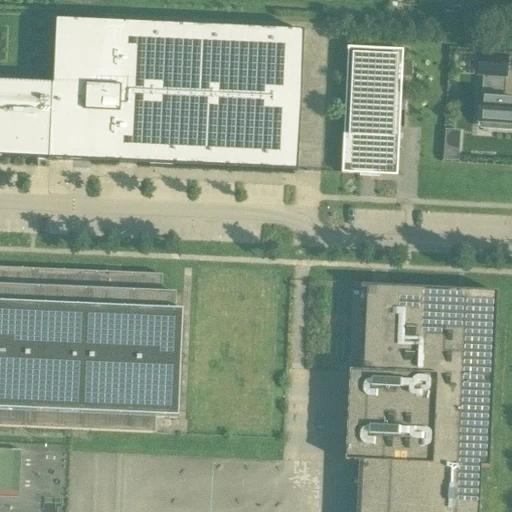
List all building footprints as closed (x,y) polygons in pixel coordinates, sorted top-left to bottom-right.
[(0,82),(0,158),(24,160),(82,163),(90,163),(119,164),(137,165),(287,172),(295,172),(297,172),(303,33),(55,21),(52,85),(0,82)] [(341,175),(361,176),(397,177),(401,78),(402,64),(403,51),(347,49),(341,175)] [(511,131),(511,129),(511,99),(502,99),(504,78),(506,78),(508,57),(480,54),(478,76),(483,76),(482,98),(480,97),(477,124),(498,126),(498,130),(511,131)] [(402,64),(401,78),(411,79),(411,65),(402,64)] [(443,150),(459,151),(460,133),(445,132),(443,150)] [(0,427),(88,431),(155,434),(156,419),(177,419),(182,313),(175,312),(176,295),(161,294),(162,276),(121,274),(105,274),(0,269),(0,427)] [(360,291),(366,291),(362,373),(349,372),(344,462),(358,463),(355,511),(478,511),(481,468),(489,469),(497,294),(462,292),(361,287),(360,291)]
